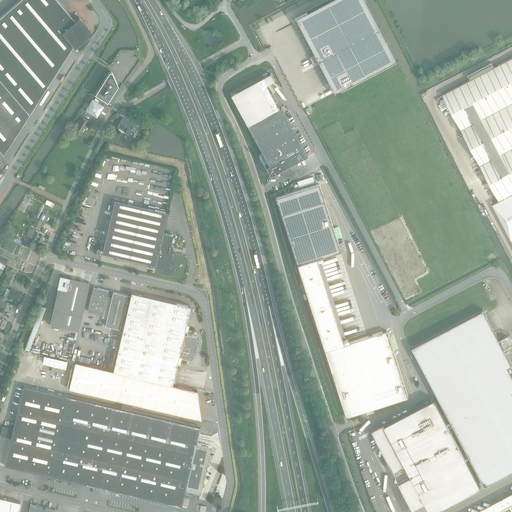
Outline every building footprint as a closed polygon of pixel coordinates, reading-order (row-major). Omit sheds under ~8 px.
[(18,0),(0,16),(0,149),(3,154),(29,114),(74,45),(75,45),(74,44),(87,32),(88,31),(89,30),(88,28),(88,27),(79,17),(75,20),(57,0),(18,0)] [(313,63),(318,61),(335,92),(395,61),(363,0),(328,0),(295,17),(315,55),(310,58),(313,63)] [(511,57),(494,67),(491,62),(467,75),(470,79),(442,94),(499,200),(492,204),(511,242),(511,57)] [(109,72),(95,94),(108,102),(118,85),(112,73),(112,72),(111,72),(110,72),(109,72)] [(270,73),(231,94),(247,125),(269,165),(273,173),(288,165),(286,162),(290,160),(287,155),(303,147),(302,147),(303,147),(302,146),(302,147),(290,123),(281,107),(279,108),(266,84),(274,80),(270,73)] [(93,99),(86,111),(97,118),(104,106),(93,99)] [(78,122),(74,128),(81,132),(89,121),(82,116),(80,119),(78,122)] [(119,128),(120,128),(126,131),(125,133),(129,134),(129,133),(133,135),(138,127),(134,125),(133,126),(124,120),(125,119),(119,116),(114,125),(119,128)] [(312,176),(297,181),(299,187),(314,182),(312,176)] [(346,417),(408,397),(387,330),(350,342),(350,341),(349,342),(348,339),(343,340),(318,262),(323,260),(322,257),(323,257),(323,256),(340,251),(319,184),(276,198),(346,417)] [(102,252),(168,267),(171,251),(168,250),(172,235),(162,233),(167,211),(115,199),(102,252)] [(42,204),(35,216),(39,218),(45,206),(42,204)] [(42,221),(36,218),(33,225),(39,228),(42,221)] [(30,227),(26,235),(29,236),(42,242),(44,239),(42,238),(44,234),(35,230),(32,228),(30,227)] [(11,286),(16,275),(11,272),(5,284),(11,286)] [(50,323),(79,330),(89,282),(70,278),(71,276),(70,276),(70,277),(60,274),(57,287),(56,287),(58,287),(53,309),(50,323)] [(103,314),(108,290),(93,287),(88,311),(103,314)] [(4,295),(7,296),(7,297),(17,301),(20,294),(7,288),(4,295)] [(120,329),(121,324),(128,295),(113,291),(105,326),(120,329)] [(131,292),(113,371),(172,384),(177,365),(180,365),(182,358),(191,360),(193,357),(195,354),(196,351),(195,351),(196,346),(197,346),(197,343),(197,340),(196,336),(197,336),(188,334),(189,326),(186,325),(190,306),(131,292)] [(29,351),(39,324),(46,307),(41,306),(24,349),(29,351)] [(511,364),(483,310),(412,347),(484,485),(511,470),(511,364)] [(44,355),(42,363),(66,368),(67,361),(44,355)] [(172,384),(113,371),(75,362),(69,389),(123,401),(122,403),(132,406),(132,403),(201,420),(197,390),(172,384)] [(63,374),(60,386),(66,388),(69,375),(63,374)] [(2,425),(0,432),(0,434),(11,437),(6,460),(4,465),(34,472),(48,475),(49,475),(82,483),(89,485),(103,488),(109,489),(145,498),(152,500),(165,502),(172,504),(181,506),(185,490),(200,494),(207,465),(209,456),(211,446),(197,443),(196,443),(197,438),(198,434),(200,427),(131,411),(131,410),(132,406),(122,403),(121,408),(102,404),(67,396),(66,395),(23,385),(17,413),(13,427),(2,425)] [(372,431),(414,511),(430,511),(481,486),(434,398),(376,428),(372,431)] [(62,493),(74,496),(76,491),(63,488),(62,493)] [(511,511),(511,491),(472,511),(511,511)] [(0,511),(18,511),(21,502),(0,497),(0,511)]
